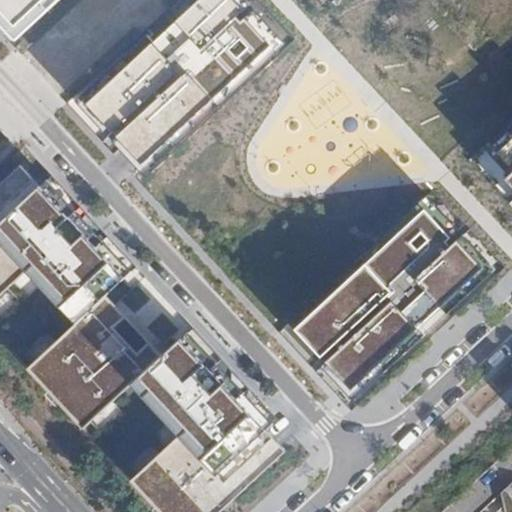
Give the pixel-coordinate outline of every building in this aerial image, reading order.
[(0,0),(0,33),(36,0),(0,0)] [(235,0),(189,0),(72,108),(136,177),(278,47),(235,0)] [(511,122),(472,159),(511,202),(511,122)] [(65,333),(107,295),(137,267),(64,188),(45,168),(32,155),(0,184),(0,296),(17,281),(65,333)] [(498,276),(428,200),(284,333),(354,409),(498,276)] [(121,491),(140,511),(221,511),(286,452),(266,431),(278,419),(193,328),(163,355),(107,295),(65,333),(16,379),(73,439),(121,394),(170,445),(121,491)] [(511,511),(511,482),(501,492),(503,505),(495,511),(511,511)] [(466,511),(455,500),(442,511),(466,511)]
